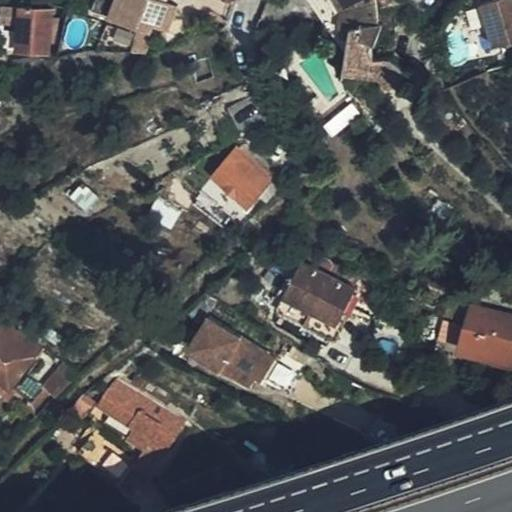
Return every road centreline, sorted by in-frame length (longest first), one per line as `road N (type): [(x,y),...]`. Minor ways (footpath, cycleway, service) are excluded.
road 1 (motorway): [(511,431),(268,511)]
road 2 (unknown): [(511,201),(421,121),(368,150),(329,153)]
